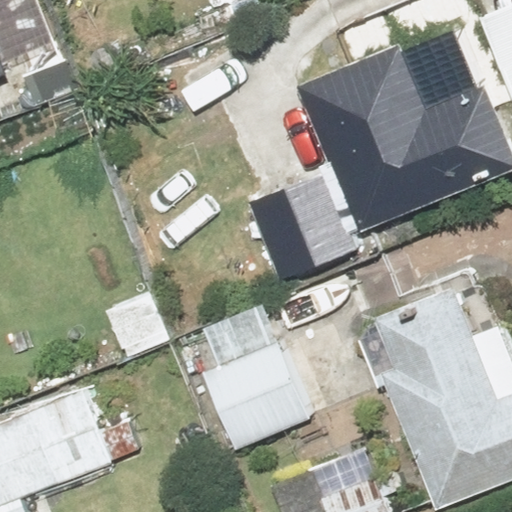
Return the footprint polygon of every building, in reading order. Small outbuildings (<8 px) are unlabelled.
[(511,3),(488,13),(511,73),(511,3)] [(445,96),(419,32),(310,76),(344,159),(259,194),(292,275),(374,242),(367,225),(511,166),(511,83),(507,71),(445,96)] [(392,321),(373,328),(392,382),(402,379),(446,503),(511,479),(511,319),(495,325),(478,276),(387,309),(392,321)] [(158,289),(117,306),(139,359),(181,341),(158,289)] [(293,337),(280,299),(218,320),(232,360),(220,364),(247,442),(329,413),(302,334),(293,337)] [(0,511),(0,503),(3,511),(43,511),(37,497),(156,449),(144,420),(122,429),(103,382),(0,424),(0,511)] [(294,511),(404,511),(379,449),(284,486),(294,511)]
